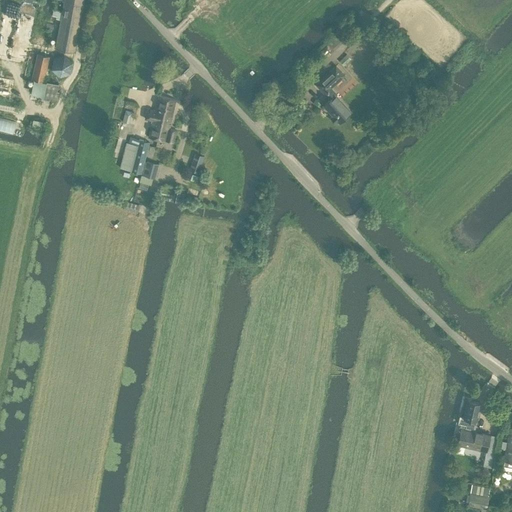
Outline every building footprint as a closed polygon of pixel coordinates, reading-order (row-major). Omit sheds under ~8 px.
[(64,0),(62,11),(54,9),(53,16),(56,16),(56,18),(59,19),(59,17),(61,17),(55,47),(74,51),(83,0),(64,0)] [(334,50),(350,36),(343,27),(326,41),(334,50)] [(49,56),(37,53),(32,79),(33,79),(30,93),(43,96),(43,99),(57,101),(59,91),(57,91),(58,83),(47,81),(46,82),(43,81),(49,56)] [(59,77),(70,73),(73,61),(64,54),(54,57),(51,69),(59,77)] [(339,122),(350,111),(335,95),(336,94),(330,88),(344,74),(336,66),(316,84),(330,98),(323,105),(333,115),(331,117),(336,122),(338,120),(339,122)] [(153,120),(149,137),(166,141),(166,140),(174,142),(176,130),(169,128),(175,100),(159,96),(155,111),(147,109),(145,119),(153,120)] [(141,173),(149,142),(130,136),(129,142),(128,141),(121,167),(141,173)] [(198,173),(204,156),(195,153),(190,170),(198,173)] [(155,178),(159,163),(147,160),(143,175),(155,178)] [(192,174),(190,180),(197,183),(198,181),(201,182),(202,178),(192,174)] [(460,416),(458,423),(462,424),(467,424),(466,427),(474,429),(476,420),(476,419),(479,418),(480,414),(478,411),(480,402),(467,400),(464,417),(460,416)] [(462,424),(457,444),(486,450),(489,434),(474,430),(474,429),(466,427),(467,424),(462,424)] [(503,441),(501,447),(506,448),(504,460),(505,460),(504,466),(511,467),(511,427),(509,427),(507,442),(503,441)] [(486,507),(488,496),(489,487),(471,484),(470,493),(468,504),(486,507)] [(511,509),(511,508),(511,499),(505,498),(503,507),(511,509)]
